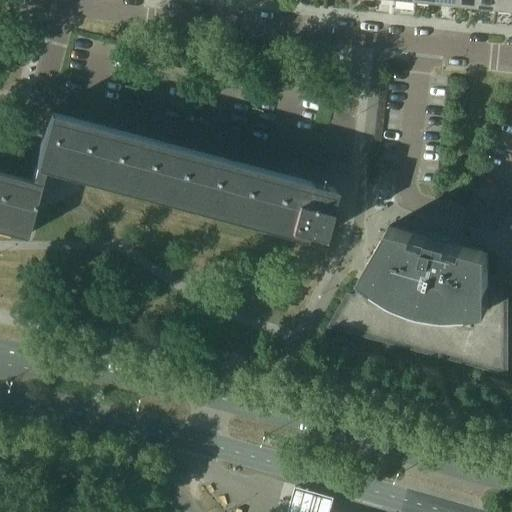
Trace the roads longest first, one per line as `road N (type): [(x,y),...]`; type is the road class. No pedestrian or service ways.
road 1 (residential): [(60,6),(420,48)]
road 2 (residential): [(349,162),(214,137),(39,90)]
road 3 (secondary): [(511,483),(215,398)]
road 4 (residential): [(420,48),(408,182),(418,204),(479,218),(498,209),(511,177)]
road 5 (secondary): [(194,439),(443,511)]
road 6 (secondary): [(215,398),(0,356)]
road 7 (secondary): [(0,400),(194,439)]
